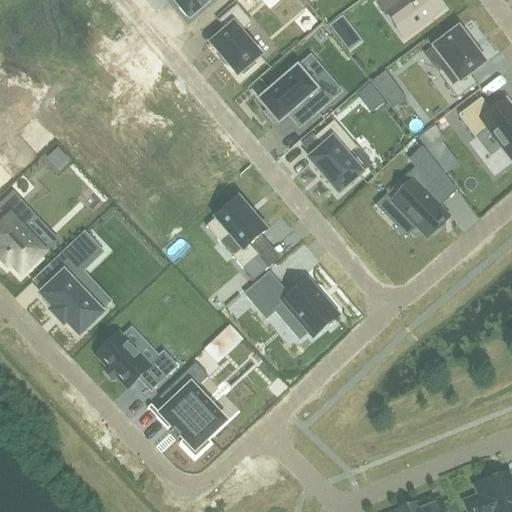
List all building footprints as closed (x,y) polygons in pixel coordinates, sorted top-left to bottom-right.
[(170,0),(188,20),(212,0),(170,0)] [(435,0),(385,0),(381,3),(394,21),(399,17),(411,33),(443,9),(435,0)] [(226,31),(210,45),(237,77),(238,76),(241,79),(254,68),(251,65),(260,57),(240,34),(252,24),(236,7),(218,22),(226,31)] [(337,38),(350,28),(342,18),(329,28),(337,38)] [(62,30),(41,48),(59,70),(75,57),(94,80),(102,73),(104,77),(117,66),(114,63),(117,60),(107,48),(106,47),(101,41),(100,39),(100,40),(90,28),(73,42),(62,30)] [(434,49),(447,67),(438,74),(457,100),(476,85),(469,76),(483,65),(476,55),(476,54),(469,44),(468,45),(458,31),(434,49)] [(296,70),(259,102),(267,112),(264,114),(273,125),(276,123),(278,124),(287,116),(291,113),(292,113),(300,106),(300,105),(302,104),(313,117),(341,94),(323,72),(310,58),(296,70)] [(373,82),(381,92),(394,81),(386,72),(373,82)] [(371,85),(360,93),(375,112),(386,103),(371,85)] [(92,108),(111,130),(126,116),(145,138),(144,138),(145,139),(146,140),(147,139),(147,138),(153,133),(156,136),(168,126),(165,122),(167,121),(169,120),(168,118),(167,119),(158,108),(159,108),(151,99),(142,89),(141,87),(139,89),(124,102),(113,90),(92,108)] [(481,100),(458,117),(475,139),(486,131),(501,150),(511,164),(511,163),(511,109),(506,101),(490,113),(481,100)] [(322,149),(309,161),(338,194),(361,175),(346,157),(356,148),(333,122),(314,139),(322,149)] [(40,126),(31,134),(47,152),(56,144),(40,126)] [(429,152),(440,143),(444,140),(434,128),(419,139),(429,152)] [(404,191),(391,204),(406,219),(396,228),(405,238),(415,228),(426,240),(443,224),(441,222),(447,216),(424,192),(443,174),(422,148),(410,159),(418,167),(399,185),(404,191)] [(179,179),(199,202),(222,182),(211,169),(211,168),(210,169),(205,164),(206,163),(205,162),(205,163),(194,150),(177,164),(167,152),(146,170),(164,192),(179,179)] [(57,151),(48,160),(57,169),(66,160),(57,151)] [(0,220),(3,224),(0,226),(0,260),(7,268),(10,265),(21,276),(43,255),(44,256),(58,243),(34,217),(12,194),(0,206),(0,220)] [(237,200),(205,228),(219,244),(228,236),(241,251),(232,259),(242,271),(253,283),(265,272),(265,273),(267,270),(257,258),(257,257),(248,247),(260,236),(265,233),(254,219),(246,209),(245,210),(237,200)] [(60,277),(43,294),(55,307),(53,310),(66,324),(69,321),(81,335),(104,313),(72,279),(104,248),(87,230),(49,266),(60,277)] [(269,275),(244,296),(265,321),(283,305),(312,339),(338,317),(307,281),(288,297),(269,275)] [(117,335),(96,356),(128,390),(141,377),(153,390),(176,368),(163,354),(148,368),(117,335)] [(166,408),(158,416),(169,428),(166,430),(195,460),(211,445),(207,441),(225,424),(194,391),(203,383),(190,369),(158,399),(166,408)] [(511,511),(511,487),(506,474),(505,474),(475,486),(480,497),(465,503),(468,511),(511,511)] [(441,511),(437,502),(417,509),(416,506),(400,511),(441,511)]
